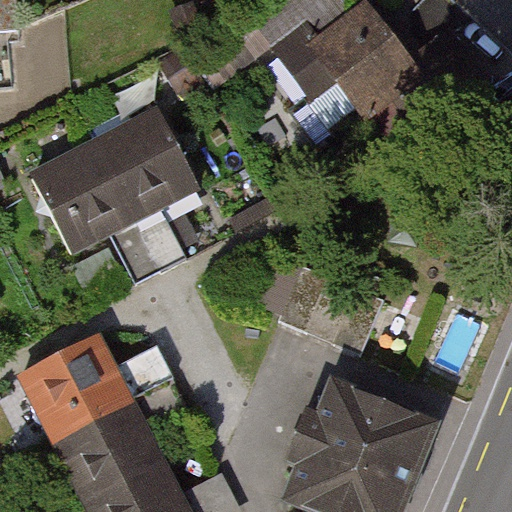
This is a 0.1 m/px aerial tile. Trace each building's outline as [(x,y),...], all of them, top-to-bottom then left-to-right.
[(0,0),(0,34),(16,33),(13,0),(0,0)] [(352,27),(330,0),(303,0),(261,32),(298,80),(325,60),(369,117),(413,83),(425,99),(407,113),(448,166),(497,129),(462,84),(470,78),(444,44),(412,68),(369,13),(352,27)] [(162,116),(98,148),(164,274),(189,261),(162,211),(201,191),(162,116)] [(164,274),(98,148),(35,182),(74,256),(112,236),(139,288),(164,274)] [(386,301),(302,267),(279,324),(363,357),(386,301)] [(99,341),(25,379),(56,443),(132,405),(99,341)] [(291,504),(309,511),(403,511),(436,433),(338,393),(324,428),(310,422),(293,465),(305,470),(291,504)] [(132,405),(56,443),(89,506),(164,468),(132,405)] [(186,511),(164,468),(89,506),(92,511),(186,511)]
